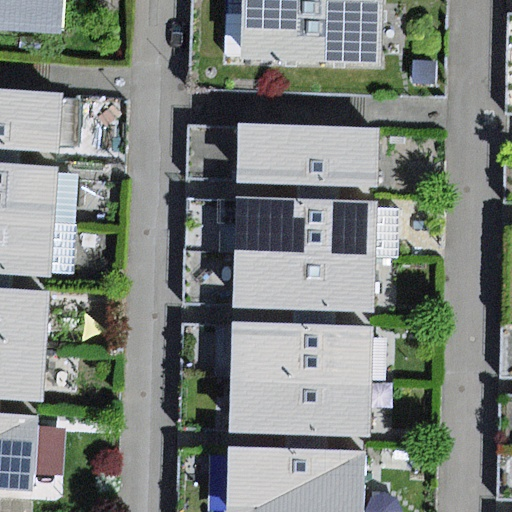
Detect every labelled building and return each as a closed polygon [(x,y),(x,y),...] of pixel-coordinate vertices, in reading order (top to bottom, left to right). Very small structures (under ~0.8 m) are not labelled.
[(65,0),(0,0),(0,30),(63,35),(65,0)] [(382,0),(241,0),(240,63),(381,67),(382,0)] [(438,63),(414,61),(413,85),(436,87),(438,63)] [(62,93),(0,88),(0,149),(58,153),(62,93)] [(379,128),(239,124),(237,184),(377,189),(379,128)] [(58,169),(0,164),(0,221),(54,225),(58,174),(58,169)] [(79,176),(58,174),(54,225),(76,226),(79,176)] [(378,201),(237,198),(235,253),(376,257),(377,207),(378,201)] [(400,208),(377,207),(376,257),(399,258),(400,208)] [(54,225),(0,221),(0,276),(51,280),(52,273),(54,225)] [(76,226),(54,225),(52,273),(73,274),(76,226)] [(376,257),(235,253),(234,309),(374,314),(376,257)] [(50,292),(0,289),(0,346),(47,349),(50,292)] [(375,328),(234,325),(231,380),(374,385),(375,328)] [(0,346),(0,398),(45,401),(47,349),(0,346)] [(374,385),(231,380),(229,433),(372,438),(374,385)] [(39,416),(0,413),(0,492),(34,495),(39,416)] [(363,511),(365,452),(228,448),(226,511),(363,511)]
